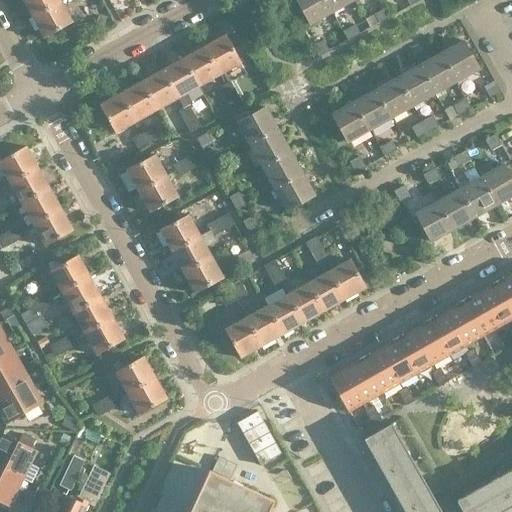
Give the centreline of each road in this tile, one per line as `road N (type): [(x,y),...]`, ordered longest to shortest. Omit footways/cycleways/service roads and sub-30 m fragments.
road 1 (residential): [(216,404),(37,94)]
road 2 (residential): [(216,404),(511,241)]
road 3 (residential): [(213,0),(37,94)]
road 4 (residential): [(339,196),(511,108)]
